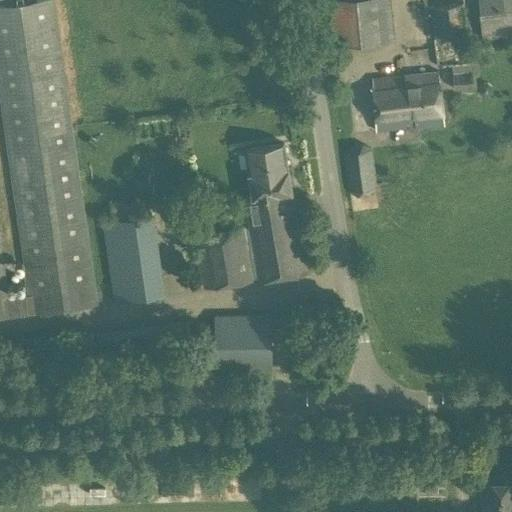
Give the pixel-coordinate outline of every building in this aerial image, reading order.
[(0,247),(0,317),(97,303),(51,0),(45,0),(0,6),(0,103),(29,297),(8,300),(0,247)] [(384,0),(328,0),(333,46),(388,41),(384,0)] [(511,0),(478,0),(482,40),(511,36),(511,0)] [(463,4),(431,7),(437,67),(451,65),(451,74),(477,72),(475,49),(468,50),(463,4)] [(438,73),(371,79),(376,131),(443,125),(438,73)] [(471,74),(452,75),(452,89),(471,89),(471,74)] [(245,226),(196,234),(204,288),(308,272),(296,188),(293,189),(292,183),(295,181),(294,172),(290,170),(286,142),(246,149),(251,181),(242,183),(244,197),(241,197),(245,226)] [(352,143),(345,152),(349,191),(357,198),(369,196),(376,188),(371,149),(363,142),(352,143)] [(151,213),(103,221),(115,301),(163,293),(151,213)] [(272,315),(216,315),(216,370),(272,369),(272,315)] [(188,320),(96,333),(99,353),(191,340),(188,320)] [(511,511),(511,481),(483,481),(483,511),(511,511)]
